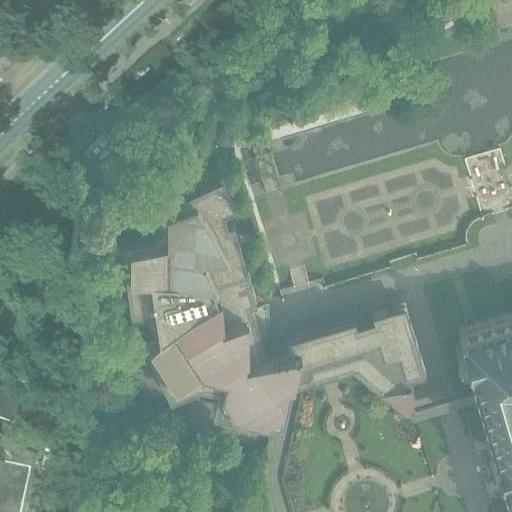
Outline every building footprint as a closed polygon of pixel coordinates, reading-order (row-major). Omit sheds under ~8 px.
[(86,151),(87,151),(102,167),(103,168),(104,168),(105,168),(105,167),(121,153),(121,152),(122,152),(122,151),(122,150),(121,150),(121,149),(106,134),(106,133),(105,133),(105,132),(104,133),(103,133),(87,148),(87,149),(86,149),(86,150),(86,151)] [(74,178),(66,171),(57,182),(65,188),(74,178)] [(154,206),(162,224),(153,233),(137,235),(128,236),(122,236),(128,284),(129,292),(131,311),(147,309),(154,324),(155,326),(141,332),(171,394),(201,381),(219,386),(215,408),(262,419),(277,422),(282,423),(292,379),(353,361),(354,362),(404,403),(413,413),(421,411),(460,400),(477,395),(491,443),(505,490),(511,511),(511,315),(475,326),(468,328),(458,331),(462,343),(460,343),(455,351),(458,360),(465,364),(467,363),(475,387),(458,392),(416,405),(408,398),(414,391),(410,375),(405,370),(423,366),(403,299),(372,308),(373,314),(356,319),(354,313),(296,331),(298,337),(265,347),(265,346),(263,338),(253,306),(251,298),(256,294),(246,261),(244,256),(231,217),(226,220),(221,204),(233,199),(221,172),(154,206)] [(0,418),(26,427),(36,394),(38,386),(0,375),(0,418)] [(0,460),(0,511),(19,511),(28,466),(0,460)]
